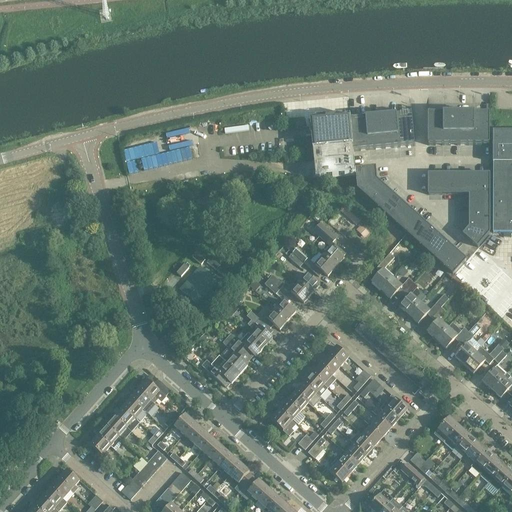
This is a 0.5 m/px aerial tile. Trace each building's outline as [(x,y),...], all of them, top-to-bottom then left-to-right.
[(351,120),(353,152),(414,146),(411,114),(351,120)] [(489,114),(428,114),(428,146),(489,146),(489,114)] [(350,115),(311,119),(310,119),(312,138),(314,161),(315,179),(355,176),(355,170),(353,152),(351,120),(350,115)] [(493,233),(511,232),(511,132),(493,132),(493,163),(493,233)] [(127,161),(129,172),(163,167),(161,155),(127,161)] [(466,261),(376,181),(375,169),(355,170),(355,176),(357,190),(452,276),(466,261)] [(489,175),(428,175),(428,195),(469,195),(469,228),(463,236),(477,248),(489,234),(489,175)] [(356,225),(359,221),(350,212),(346,216),(356,225)] [(336,238),(321,225),(315,219),(308,228),(313,232),(331,248),(326,253),(323,251),(320,253),(336,268),(345,259),(343,257),(345,255),(332,243),(336,238)] [(364,239),(369,234),(362,227),(358,232),(364,239)] [(467,259),(477,248),(468,240),(458,251),(467,259)] [(336,268),(320,253),(320,254),(323,257),(315,265),(308,259),(297,249),(289,258),(300,268),(303,264),(319,278),(324,273),(328,277),(336,268)] [(196,254),(195,254),(192,258),(201,265),(204,261),(196,254)] [(389,254),(377,268),(381,272),(372,283),(381,291),(393,278),(384,270),(394,259),(389,254)] [(219,267),(210,259),(207,264),(215,271),(219,267)] [(181,278),(189,269),(185,266),(184,265),(177,274),(181,278)] [(229,275),(220,267),(216,272),(225,279),(229,275)] [(184,286),(201,302),(217,284),(199,268),(184,286)] [(308,273),(299,282),(313,294),(321,285),(308,273)] [(280,290),(284,285),(273,276),(269,280),(280,290)] [(393,278),(381,291),(391,299),(400,289),(404,293),(414,283),(409,279),(402,286),(393,278)] [(280,290),(269,280),(265,285),(276,294),(280,290)] [(299,282),(299,283),(296,281),(293,284),(296,287),(291,292),(304,303),(313,294),(299,282)] [(414,283),(404,293),(409,297),(400,308),(409,316),(421,303),(412,294),(418,287),(414,283)] [(421,303),(409,316),(418,324),(427,314),(432,318),(441,308),(448,300),(444,296),(437,304),(437,303),(430,311),(421,303)] [(176,297),(172,301),(180,309),(185,305),(176,297)] [(284,300),(278,307),(274,303),(271,306),(289,321),(297,312),(284,300)] [(289,321),(271,306),(267,310),(271,314),(267,319),(263,315),(259,319),(271,329),(274,325),(280,330),(289,321)] [(187,307),(183,311),(191,319),(195,315),(187,307)] [(441,308),(432,318),(437,322),(427,332),(436,341),(448,328),(439,319),(446,312),(441,308)] [(231,315),(227,311),(223,316),(227,319),(229,317),(232,320),(233,318),(230,316),(231,315)] [(271,329),(259,319),(259,318),(258,319),(251,313),(247,318),(251,322),(247,326),(252,330),(249,334),(265,348),(273,339),(267,333),(271,329)] [(363,322),(354,332),(359,336),(368,327),(363,322)] [(459,343),(469,333),(464,328),(461,332),(452,324),(448,328),(436,341),(446,349),(455,339),(459,343)] [(469,333),(459,343),(464,347),(455,357),(464,366),(478,351),(469,343),(481,329),(476,325),(469,333)] [(368,327),(359,336),(364,340),(372,331),(368,327)] [(372,331),(364,340),(368,344),(377,335),(372,331)] [(265,348),(249,334),(241,343),(239,341),(238,342),(231,335),(227,339),(246,356),(250,352),(256,357),(265,348)] [(377,335),(368,344),(373,348),(381,339),(377,335)] [(246,356),(227,339),(223,344),(229,350),(221,358),(241,375),(249,365),(243,360),(246,356)] [(381,339),(373,348),(377,352),(386,343),(381,339)] [(386,343),(377,352),(382,356),(390,347),(386,343)] [(498,346),(489,356),(494,361),(503,350),(498,346)] [(350,359),(336,347),(328,357),(341,368),(350,359)] [(390,347),(382,356),(386,360),(395,351),(390,347)] [(503,350),(494,361),(498,365),(508,355),(503,350)] [(395,351),(386,360),(391,364),(399,355),(395,351)] [(478,351),(464,366),(473,374),(485,361),(476,353),(478,351)] [(399,355),(391,364),(395,368),(403,359),(399,355)] [(241,375),(221,358),(221,359),(219,357),(212,366),(207,362),(202,367),(225,387),(229,382),(232,384),(241,375)] [(341,368),(328,357),(320,366),(333,377),(341,368)] [(403,359),(395,368),(400,372),(408,363),(403,359)] [(408,363),(400,372),(404,376),(412,367),(408,363)] [(336,380),(333,377),(320,366),(312,375),(328,389),(336,380)] [(412,367),(404,376),(409,381),(417,371),(412,367)] [(482,382),(491,391),(506,374),(507,374),(499,367),(497,367),(495,369),(494,369),(482,382)] [(370,377),(364,371),(356,380),(359,383),(362,386),(370,377)] [(417,371),(409,381),(413,384),(421,375),(417,371)] [(506,374),(491,391),(500,399),(506,392),(511,396),(511,395),(511,385),(507,381),(510,378),(506,374)] [(328,389),(312,375),(304,384),(317,395),(324,387),(328,389)] [(421,375),(413,384),(418,389),(426,379),(421,375)] [(438,390),(426,379),(418,389),(421,392),(419,395),(426,402),(438,390)] [(152,384),(147,380),(139,389),(154,403),(157,400),(161,403),(166,399),(165,398),(170,392),(156,380),(152,384)] [(366,389),(370,393),(372,396),(380,387),(373,380),(366,389)] [(362,386),(359,383),(353,389),(357,392),(362,386)] [(317,395),(304,384),(296,393),(313,408),(321,399),(317,395)] [(154,403),(139,389),(131,399),(143,409),(148,414),(156,405),(154,403)] [(366,389),(360,395),(364,399),(370,393),(366,389)] [(313,408),(296,393),(288,402),(300,413),(308,405),(313,409),(313,408)] [(342,402),(346,405),(351,399),(347,396),(342,402)] [(143,409),(131,399),(122,408),(140,423),(147,416),(147,414),(142,410),(143,409)] [(368,400),(365,404),(373,409),(375,405),(368,400)] [(395,400),(387,409),(399,420),(408,411),(395,400)] [(300,413),(288,402),(279,411),(292,423),(300,413)] [(336,408),(340,411),(346,405),(342,402),(336,408)] [(349,408),(353,411),(358,405),(354,402),(349,408)] [(140,423),(122,408),(114,417),(126,428),(134,419),(138,423),(140,423)] [(349,408),(343,414),(347,417),(353,411),(349,408)] [(387,409),(379,418),(391,429),(399,420),(387,409)] [(292,423),(279,411),(271,421),(289,437),(294,432),(292,430),(296,426),(292,423)] [(175,413),(171,418),(175,421),(179,416),(175,413)] [(194,422),(185,414),(174,426),(183,434),(194,422)] [(326,420),(330,423),(335,418),(331,414),(326,420)] [(126,428),(114,417),(113,418),(112,417),(106,424),(107,425),(106,426),(124,442),(131,433),(126,428)] [(163,423),(165,424),(169,428),(175,421),(171,418),(169,419),(168,417),(163,423)] [(449,417),(434,433),(443,442),(458,426),(449,417)] [(379,418),(371,427),(383,438),(391,429),(379,418)] [(320,426),(324,430),(330,423),(326,420),(320,426)] [(333,426),(337,430),(342,424),(338,420),(333,426)] [(203,431),(194,422),(183,434),(192,443),(203,431)] [(364,430),(366,432),(363,436),(375,447),(383,438),(371,427),(370,428),(368,425),(364,430)] [(124,442),(106,426),(105,427),(104,426),(98,433),(99,434),(98,435),(110,446),(117,438),(123,442),(124,442)] [(333,426),(327,432),(331,436),(337,430),(333,426)] [(452,451),(456,446),(467,434),(458,426),(443,442),(443,443),(452,451)] [(158,440),(163,434),(159,431),(154,436),(158,440)] [(212,439),(203,431),(192,443),(202,451),(212,439)] [(313,442),(318,436),(314,433),(309,439),(313,442)] [(375,447),(363,436),(359,433),(350,442),(367,456),(367,457),(369,457),(371,456),(372,455),(372,453),(372,451),(375,447)] [(476,442),(467,434),(456,446),(466,454),(476,442)] [(110,446),(98,435),(89,445),(105,458),(109,454),(106,451),(110,446)] [(158,440),(154,436),(148,443),(152,446),(158,440)] [(313,442),(309,439),(306,436),(298,445),(305,451),(313,442)] [(222,447),(212,439),(202,451),(211,459),(222,447)] [(316,445),(320,449),(326,443),(322,439),(316,445)] [(367,456),(350,442),(346,447),(350,451),(346,455),(359,466),(367,456)] [(485,450),(476,442),(466,454),(475,462),(485,450)] [(157,447),(163,452),(167,448),(161,443),(157,447)] [(308,454),(315,460),(323,451),(320,449),(316,445),(308,454)] [(231,455),(222,447),(211,459),(220,467),(231,455)] [(494,459),(485,450),(475,462),(484,470),(494,459)] [(158,451),(157,452),(152,458),(161,466),(167,460),(158,451)] [(359,466),(346,455),(343,452),(335,461),(351,475),(359,466)] [(175,462),(178,458),(173,454),(170,458),(175,462)] [(240,463),(231,455),(220,467),(229,475),(240,463)] [(419,469),(425,463),(416,455),(410,462),(419,469)] [(152,458),(149,461),(148,463),(157,471),(161,466),(152,458)] [(175,462),(182,468),(185,464),(178,458),(175,462)] [(488,484),(503,467),(494,459),(484,470),(479,476),(488,484)] [(351,475),(335,461),(332,465),(335,468),(330,473),(342,484),(351,475)] [(148,463),(142,469),(151,478),(157,471),(148,463)] [(249,472),(240,463),(229,475),(238,484),(234,489),(239,494),(253,478),(248,474),(249,472)] [(419,469),(425,475),(429,471),(423,466),(426,463),(425,463),(419,469)] [(407,464),(401,472),(410,480),(416,472),(407,464)] [(497,492),(502,487),(511,475),(511,474),(503,467),(488,484),(497,492)] [(151,478),(142,469),(138,474),(147,482),(151,478)] [(67,470),(59,480),(70,491),(74,494),(78,489),(74,486),(79,481),(67,470)] [(193,479),(197,475),(192,470),(188,474),(193,479)] [(416,472),(410,480),(418,487),(421,484),(422,485),(425,481),(416,472)] [(191,481),(182,473),(176,480),(185,488),(191,481)] [(147,482),(138,474),(132,480),(141,489),(147,482)] [(193,479),(200,485),(203,481),(197,475),(193,479)] [(511,494),(511,475),(502,487),(511,495),(511,494)] [(435,477),(432,481),(437,486),(441,482),(435,477)] [(258,480),(257,482),(253,478),(239,494),(238,494),(247,502),(252,496),(257,500),(268,488),(258,480)] [(70,491),(59,480),(50,489),(62,500),(70,491)] [(141,489),(132,480),(127,485),(137,493),(141,489)] [(185,488),(176,480),(172,484),(181,493),(185,488)] [(447,488),(441,482),(437,486),(444,492),(446,494),(450,490),(447,488)] [(221,486),(217,483),(212,488),(216,491),(221,486)] [(181,493),(172,484),(168,489),(177,497),(181,493)] [(434,489),(429,484),(425,488),(431,493),(434,489)] [(137,493),(127,485),(121,493),(130,501),(137,493)] [(210,486),(206,490),(212,495),(215,491),(210,486)] [(194,497),(199,492),(194,488),(190,493),(194,497)] [(277,497),(268,488),(257,500),(266,508),(277,497)] [(62,500),(50,489),(42,498),(57,511),(60,511),(67,504),(62,500)] [(177,497),(168,489),(164,493),(173,502),(177,497)] [(434,489),(431,493),(437,499),(441,495),(434,489)] [(383,490),(379,495),(369,507),(374,511),(380,511),(393,499),(383,490)] [(459,498),(453,493),(450,490),(446,494),(449,497),(455,502),(459,498)] [(230,504),(215,491),(212,495),(226,508),(230,504)] [(173,502),(164,493),(160,498),(169,506),(171,503),(173,502)] [(209,498),(204,493),(200,497),(206,502),(209,498)] [(96,496),(88,505),(91,508),(95,511),(103,503),(96,496)] [(279,511),(286,505),(277,497),(266,508),(262,511),(279,511)] [(57,511),(42,498),(34,507),(39,511),(57,511)] [(169,506),(160,498),(156,502),(165,510),(169,506)] [(209,498),(206,502),(212,508),(216,504),(209,498)] [(468,507),(459,498),(455,502),(464,511),(468,507)] [(393,499),(380,511),(397,511),(402,507),(393,499)] [(447,500),(444,504),(449,509),(452,505),(447,500)] [(163,511),(165,510),(156,502),(152,507),(157,511),(163,511)] [(165,510),(163,511),(180,511),(171,503),(169,506),(165,510)]
